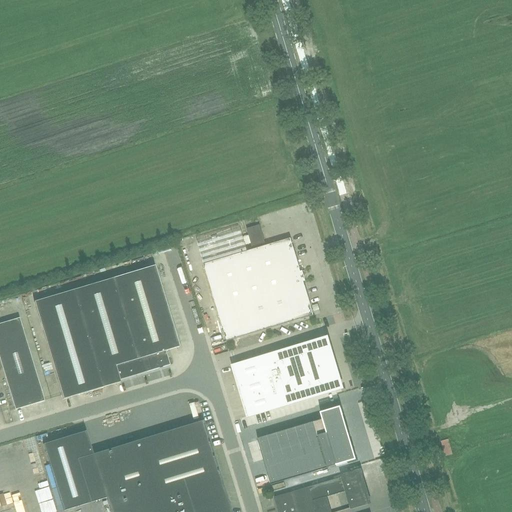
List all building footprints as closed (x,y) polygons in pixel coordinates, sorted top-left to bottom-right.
[(204,264),(227,342),(313,316),(303,282),(304,282),(301,272),(300,272),(290,238),(265,246),(259,225),(246,229),(253,250),(204,264)] [(179,347),(154,266),(34,303),(63,399),(122,382),(121,380),(169,366),(165,351),(179,347)] [(19,318),(0,324),(0,360),(15,410),(44,401),(19,318)] [(321,341),(234,367),(248,416),(335,390),(329,370),(333,368),(331,360),(327,362),(321,341)] [(322,420),(258,439),(271,485),(356,460),(340,407),(320,413),(322,420)] [(203,421),(93,455),(86,432),(43,445),(63,511),(90,503),(106,498),(110,511),(231,511),(221,480),(203,421)] [(360,472),(309,487),(314,505),(316,511),(331,511),(327,497),(345,491),(350,509),(366,504),(360,484),(363,483),(360,472)] [(316,511),(314,505),(309,487),(274,498),(278,511),(316,511)]
